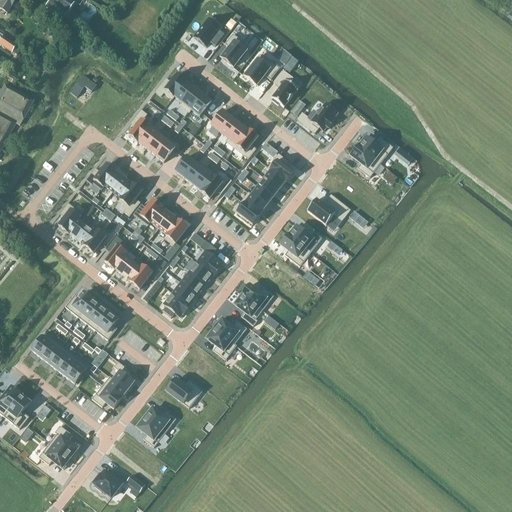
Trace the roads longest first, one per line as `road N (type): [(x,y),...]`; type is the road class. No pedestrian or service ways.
road 1 (residential): [(250,260),(91,133)]
road 2 (residential): [(25,217),(183,345)]
road 3 (residential): [(181,58),(323,166)]
road 4 (residential): [(323,166),(416,39)]
